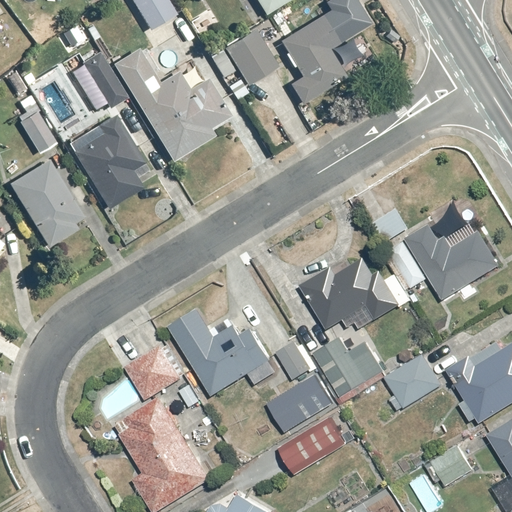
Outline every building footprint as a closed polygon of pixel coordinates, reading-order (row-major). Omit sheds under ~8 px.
[(175,14),(167,0),(131,0),(148,30),(175,14)] [(255,0),(264,14),(285,0),(255,0)] [(281,38),(288,50),(285,52),(294,67),(297,65),(303,74),(290,82),(303,103),(349,74),(332,48),(374,23),(359,0),(327,0),(325,1),(329,8),(281,38)] [(277,65),(254,29),(224,48),(248,84),(277,65)] [(112,62),(119,74),(173,160),(235,121),(207,76),(191,86),(181,70),(162,82),(139,45),(112,62)] [(100,54),(83,65),(108,107),(126,96),(100,54)] [(82,122),(54,76),(30,91),(45,115),(37,120),(32,112),(17,121),(36,151),(82,122)] [(136,177),(151,167),(115,112),(98,123),(102,130),(71,150),(109,208),(142,186),(136,177)] [(10,182),(50,245),(81,226),(80,224),(87,219),(49,158),(10,182)] [(429,223),(407,237),(443,296),(499,263),(478,229),(452,244),(446,234),(438,238),(429,223)] [(0,261),(8,253),(1,247),(5,243),(0,238),(0,261)] [(426,280),(404,241),(384,252),(407,292),(426,280)] [(332,265),(302,283),(327,327),(367,304),(375,318),(401,303),(380,269),(373,273),(363,256),(336,272),(332,265)] [(197,307),(169,324),(212,395),(271,359),(251,327),(240,333),(234,323),(214,335),(197,307)] [(380,375),(353,329),(316,351),(342,397),(380,375)] [(470,354),(447,368),(480,421),(511,400),(511,341),(476,363),(470,354)] [(187,376),(167,342),(128,366),(148,399),(187,376)] [(296,342),(278,352),(294,380),(312,370),(296,342)] [(443,385),(425,354),(387,377),(397,395),(391,399),(398,411),(443,385)] [(143,471),(132,478),(153,511),(154,511),(210,478),(159,396),(126,417),(131,425),(119,433),(143,471)] [(336,412),(278,447),(292,471),(350,436),(336,412)] [(511,418),(488,433),(511,472),(511,418)] [(475,469),(460,444),(433,461),(449,486),(475,469)] [(270,511),(239,494),(230,509),(222,504),(213,504),(207,511),(270,511)]
